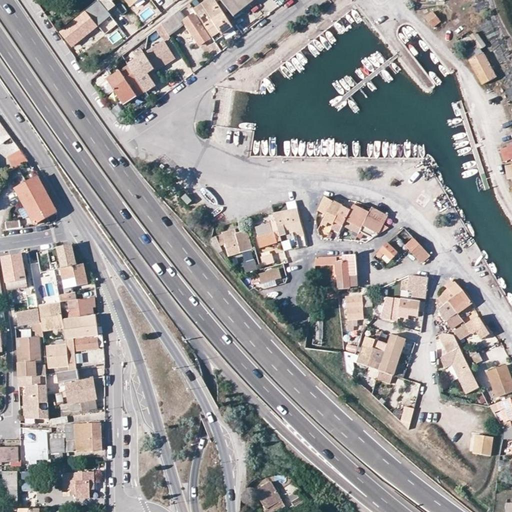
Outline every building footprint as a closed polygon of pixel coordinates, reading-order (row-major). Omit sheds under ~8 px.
[(94,0),(79,13),(81,15),(60,31),(72,47),(97,27),(110,17),(106,12),(97,0),(94,0)] [(86,0),(75,8),(79,13),(94,0),(86,0)] [(119,1),(118,0),(97,0),(106,12),(119,1)] [(199,17),(205,13),(210,20),(204,24),(215,41),(223,36),(222,35),(228,30),(220,18),(224,15),(217,4),(214,0),(207,0),(194,9),(199,17)] [(214,0),(217,4),(222,1),(234,16),(254,0),(214,0)] [(182,25),(185,22),(199,43),(208,38),(193,14),(185,18),(180,10),(175,14),(182,25)] [(432,12),(425,18),(432,26),(439,20),(432,12)] [(204,24),(210,20),(205,13),(199,17),(204,24)] [(182,25),(175,14),(162,24),(169,35),(182,25)] [(224,15),(220,18),(228,30),(222,35),(223,36),(234,29),(224,15)] [(97,27),(104,35),(117,25),(110,17),(97,27)] [(169,35),(162,24),(156,28),(164,41),(170,37),(169,35)] [(475,31),(470,35),(479,47),(480,49),(485,45),(475,31)] [(155,69),(174,57),(164,41),(145,53),(154,66),(155,69)] [(471,46),(464,50),(482,84),(494,77),(480,49),(479,47),(474,51),(471,46)] [(146,71),(154,66),(145,53),(142,49),(137,52),(140,57),(128,64),(129,66),(145,91),(146,92),(156,86),(148,74),(146,71)] [(176,61),(174,57),(155,69),(159,74),(176,61)] [(129,66),(107,81),(123,105),(145,91),(129,66)] [(0,143),(10,137),(0,123),(0,143)] [(144,134),(152,144),(161,136),(155,127),(144,134)] [(8,157),(14,169),(28,162),(20,151),(8,157)] [(35,225),(56,213),(38,179),(16,190),(35,225)] [(318,210),(326,214),(333,202),(324,197),(318,210)] [(333,223),(335,221),(343,206),(337,203),(338,202),(334,200),(333,202),(326,214),(322,222),(324,223),(327,224),(329,221),(333,223)] [(363,203),(360,208),(369,212),(367,216),(383,224),(387,215),(374,209),(363,203)] [(351,211),(346,221),(361,227),(363,224),(367,216),(369,212),(360,208),(354,205),(351,211)] [(343,206),(335,221),(343,226),(346,221),(351,211),(343,206)] [(299,247),(296,238),(304,236),(297,208),(273,214),(283,251),(299,247)] [(363,224),(379,233),(388,226),(383,224),(367,216),(363,224)] [(6,222),(7,230),(21,228),(20,220),(6,222)] [(256,237),(259,247),(276,242),(274,232),(272,232),(269,223),(255,227),(258,237),(256,237)] [(403,228),(396,236),(406,246),(414,239),(403,228)] [(224,243),(228,256),(250,249),(245,231),(235,234),(234,229),(221,232),(223,235),(219,236),(221,243),(224,243)] [(406,246),(409,249),(421,262),(422,262),(429,255),(414,239),(406,246)] [(381,258),(385,254),(391,261),(399,253),(389,243),(377,254),(381,258)] [(55,248),(60,268),(76,265),(72,244),(55,248)] [(272,254),(262,256),(263,264),(273,263),(272,254)] [(336,261),(336,265),(338,287),(356,286),(356,273),(354,255),(342,256),(342,261),(336,261)] [(10,258),(12,270),(5,272),(9,294),(23,292),(22,283),(28,282),(23,256),(10,258)] [(336,261),(336,256),(315,258),(314,266),(336,265),(336,261)] [(76,265),(60,268),(64,288),(90,282),(85,263),(76,265)] [(258,275),(261,282),(280,277),(278,269),(258,275)] [(425,293),(427,278),(409,275),(408,281),(402,281),(400,292),(407,293),(407,292),(413,293),(412,297),(425,298),(425,293)] [(443,305),(438,309),(445,322),(446,321),(452,316),(444,305),(448,301),(453,297),(461,291),(452,280),(445,286),(447,290),(441,294),(443,296),(438,299),(441,303),(443,305)] [(462,309),(471,303),(461,291),(453,297),(462,309)] [(60,297),(61,302),(68,301),(71,319),(91,315),(94,314),(92,309),(95,308),(94,297),(76,300),(75,292),(60,295),(60,297)] [(361,296),(346,298),(347,318),(347,330),(353,330),(353,326),(356,325),(357,319),(363,318),(362,307),(361,296)] [(371,296),(361,296),(362,307),(372,306),(371,296)] [(45,299),(46,306),(62,304),(61,302),(60,297),(45,299)] [(381,317),(390,318),(391,313),(398,314),(401,299),(386,297),(381,317)] [(453,297),(448,301),(457,313),(459,311),(462,309),(453,297)] [(398,314),(408,315),(409,312),(415,313),(417,301),(406,299),(401,299),(398,314)] [(444,305),(452,316),(457,313),(448,301),(444,305)] [(43,331),(43,332),(65,329),(65,320),(62,305),(62,304),(46,306),(39,308),(43,330),(43,331)] [(41,323),(39,309),(17,313),(19,327),(32,324),(41,323)] [(457,313),(452,316),(446,321),(452,329),(463,321),(457,313)] [(485,326),(478,315),(453,331),(455,335),(468,329),(470,332),(472,333),(475,332),(485,326)] [(73,339),(76,338),(98,335),(97,316),(65,320),(65,329),(65,340),(73,339)] [(322,318),(314,318),(312,345),(320,346),(322,318)] [(41,323),(32,324),(34,333),(43,331),(43,330),(41,323)] [(388,374),(392,376),(406,339),(390,334),(386,344),(377,370),(388,374)] [(473,377),(464,358),(455,335),(448,334),(443,334),(441,336),(439,337),(447,357),(440,358),(440,363),(443,367),(448,365),(451,366),(466,394),(479,387),(473,377)] [(75,340),(77,352),(99,349),(97,336),(75,340)] [(35,338),(21,338),(22,363),(18,363),(19,371),(19,377),(36,376),(35,371),(36,362),(40,362),(39,337),(35,338)] [(365,337),(356,362),(377,370),(386,344),(376,340),(372,339),(365,337)] [(63,340),(63,345),(46,346),(49,369),(59,368),(60,372),(63,371),(76,369),(73,339),(65,340),(63,340)] [(480,351),(484,365),(505,358),(500,344),(480,351)] [(497,396),(511,391),(511,383),(504,365),(488,371),(497,396)] [(80,380),(78,369),(76,369),(63,371),(60,372),(59,372),(60,382),(65,382),(67,392),(64,393),(64,398),(68,397),(69,404),(96,398),(93,377),(80,380)] [(388,374),(377,370),(375,378),(386,382),(388,374)] [(27,387),(27,396),(27,410),(28,412),(36,418),(49,417),(48,408),(41,408),(41,402),(48,401),(47,385),(40,385),(41,376),(36,376),(19,377),(19,387),(27,387)] [(27,396),(24,396),(25,418),(36,418),(28,412),(27,410),(27,396)] [(404,405),(399,424),(410,427),(415,408),(404,405)] [(68,422),(68,416),(51,419),(53,425),(68,422)] [(52,434),(52,453),(102,450),(101,424),(65,425),(65,433),(52,434)] [(38,433),(38,442),(40,460),(47,459),(46,433),(38,433)] [(495,438),(476,435),(473,453),(492,456),(495,438)] [(27,460),(40,460),(38,442),(26,443),(27,460)] [(0,464),(2,464),(2,461),(18,461),(18,447),(0,447),(0,464)] [(32,471),(24,472),(24,482),(32,481),(32,471)] [(90,489),(90,484),(95,484),(95,473),(63,474),(63,487),(72,486),(72,494),(77,494),(77,498),(90,498),(90,489)] [(16,474),(6,474),(6,492),(17,492),(16,474)] [(255,491),(266,509),(277,503),(281,500),(270,482),(255,491)] [(288,497),(295,508),(306,501),(299,490),(288,497)] [(281,509),(285,507),(281,500),(277,503),(281,509)] [(266,509),(268,511),(276,511),(281,509),(277,503),(266,509)]
